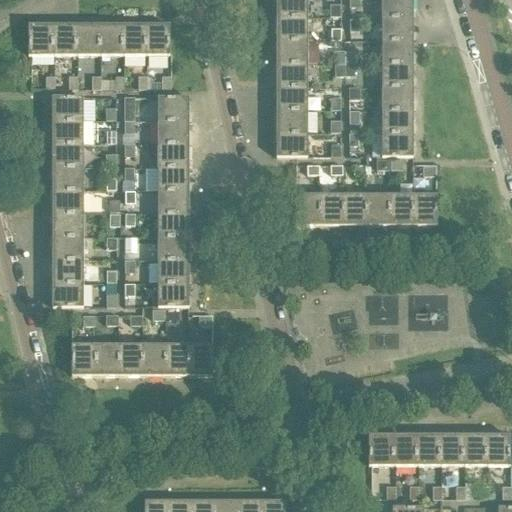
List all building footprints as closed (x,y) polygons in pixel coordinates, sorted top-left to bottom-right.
[(275,0),(276,21),(307,21),(306,0),(275,0)] [(348,0),(348,11),(359,11),(359,0),(348,0)] [(381,0),(382,21),(412,21),(412,0),(381,0)] [(330,7),(330,20),(340,20),(340,7),(330,7)] [(276,21),(276,44),(307,44),(307,21),(276,21)] [(382,21),(382,44),(412,44),(412,21),(382,21)] [(359,22),(349,22),(349,24),(349,34),(359,34),(359,24),(359,22)] [(28,59),(54,59),(53,28),(28,28),(28,59)] [(54,59),(77,59),(77,28),(53,28),(54,59)] [(77,59),(100,59),(100,28),(77,28),(77,59)] [(100,59),(123,59),(124,28),(100,28),(100,59)] [(123,59),(146,59),(146,28),(124,28),(123,59)] [(146,28),(146,59),(169,59),(169,28),(146,28)] [(331,44),(340,44),(340,32),(330,32),(331,44)] [(276,44),(276,67),(307,67),(307,44),(276,44)] [(382,44),(382,68),(412,68),(412,44),(382,44)] [(334,54),(334,67),(344,67),(344,56),(344,55),(334,54)] [(354,56),(344,56),(344,67),(354,67),(354,56)] [(276,67),(276,91),(307,91),(307,67),(276,67)] [(344,67),(334,67),(334,80),(344,80),(344,67)] [(354,67),(344,67),(344,80),(354,80),(354,67)] [(382,68),(382,91),(412,91),(412,68),(382,68)] [(45,93),(54,93),(54,80),(45,80),(45,93)] [(55,80),(56,91),(67,91),(67,80),(55,80)] [(68,80),(68,93),(77,93),(77,80),(68,80)] [(92,80),(92,93),(100,93),(100,80),(92,80)] [(115,80),(115,93),(124,93),(124,80),(115,80)] [(138,80),(138,93),(147,93),(147,80),(138,80)] [(162,80),(162,93),(170,93),(170,80),(162,80)] [(276,91),(276,113),(307,113),(307,91),(276,91)] [(348,91),(348,103),(358,103),(358,91),(348,91)] [(382,91),(382,113),(412,113),(412,91),(382,91)] [(52,100),(52,124),(83,124),(83,100),(77,100),(54,100),(52,100)] [(134,124),(134,101),(134,100),(124,100),(124,124),(134,124)] [(158,100),(158,124),(188,124),(188,100),(158,100)] [(330,113),(340,113),(340,101),(330,101),(330,113)] [(116,124),(116,112),(106,112),(106,124),(116,124)] [(276,113),(276,136),(307,136),(307,113),(276,113)] [(382,113),(382,137),(412,137),(412,113),(382,113)] [(349,114),(349,126),(359,126),(358,114),(349,114)] [(52,124),(52,147),(83,147),(83,124),(52,124)] [(158,124),(158,148),(188,147),(188,124),(158,124)] [(330,124),(330,136),(340,136),(340,124),(330,124)] [(124,125),(124,137),(134,137),(134,125),(124,125)] [(116,147),(116,135),(106,135),(106,147),(116,147)] [(307,136),(276,136),(276,161),(307,161),(307,136)] [(359,137),(357,137),(350,137),(349,137),(350,149),(359,149),(359,137)] [(412,137),(382,137),(382,161),(412,161),(412,137)] [(52,147),(52,171),(83,171),(83,147),(52,147)] [(158,148),(158,171),(188,171),(188,147),(158,148)] [(124,148),(124,160),(134,160),(134,148),(124,148)] [(331,160),(341,160),(341,148),(331,148),(331,160)] [(105,158),(105,170),(116,170),(115,158),(105,158)] [(376,163),(376,173),(388,173),(388,163),(376,163)] [(390,163),(390,173),(403,173),(402,163),(390,163)] [(318,169),(306,169),(306,179),(319,178),(318,169)] [(342,169),(330,169),(330,178),(342,178),(342,169)] [(365,169),(353,169),(353,178),(365,178),(365,169)] [(423,170),(423,180),(435,180),(435,170),(423,170)] [(52,171),(52,194),(83,194),(83,171),(52,171)] [(123,183),(123,194),(134,194),(135,194),(135,183),(135,182),(134,182),(134,171),(124,171),(124,183),(123,183)] [(158,171),(158,194),(188,194),(188,171),(158,171)] [(116,194),(116,182),(106,182),(106,194),(116,194)] [(52,194),(52,217),(83,217),(83,194),(52,194)] [(134,194),(123,194),(123,195),(124,195),(124,207),(134,207),(134,194)] [(158,194),(158,217),(188,217),(188,194),(158,194)] [(295,229),(319,229),(319,198),(295,198),(295,229)] [(319,229),(342,229),(342,198),(319,198),(319,229)] [(342,229),(366,229),(366,198),(342,198),(342,229)] [(366,229),(390,229),(390,198),(366,198),(366,229)] [(390,229),(413,229),(412,198),(390,198),(390,229)] [(412,198),(413,229),(436,229),(436,198),(412,198)] [(120,215),(119,203),(109,203),(109,216),(120,215)] [(52,217),(52,241),(83,241),(83,217),(52,217)] [(124,217),(125,229),(134,229),(134,217),(124,217)] [(158,217),(158,241),(188,241),(188,217),(158,217)] [(109,230),(119,230),(120,218),(109,218),(109,230)] [(124,253),(135,253),(135,241),(125,240),(124,253)] [(52,241),(52,264),(83,264),(83,241),(52,241)] [(116,253),(116,241),(106,241),(106,253),(116,253)] [(158,241),(158,264),(188,264),(188,241),(158,241)] [(52,264),(52,287),(83,287),(83,264),(52,264)] [(124,264),(124,276),(134,276),(134,264),(124,264)] [(158,264),(158,287),(188,287),(188,264),(158,264)] [(116,286),(116,274),(106,274),(106,286),(116,286)] [(83,287),(52,287),(52,311),(83,311),(83,287)] [(124,287),(124,299),(134,299),(134,287),(124,287)] [(188,287),(158,287),(158,311),(188,311),(188,287)] [(106,298),(106,310),(116,310),(116,298),(106,298)] [(152,313),(152,323),(164,323),(164,313),(152,313)] [(95,319),(83,319),(83,328),(95,328),(95,319)] [(118,319),(106,319),(106,328),(118,328),(118,319)] [(142,319),(130,319),(130,328),(142,328),(142,319)] [(199,319),(199,329),(211,329),(211,319),(199,319)] [(71,379),(94,379),(94,348),(71,348),(71,379)] [(94,379),(117,379),(118,348),(94,348),(94,379)] [(117,379),(141,379),(142,348),(118,348),(117,379)] [(141,379),(165,379),(166,348),(142,348),(141,379)] [(165,379),(188,379),(188,348),(166,348),(165,379)] [(188,348),(188,379),(212,379),(212,348),(188,348)] [(368,469),(395,469),(395,438),(368,438),(368,469)] [(395,469),(418,469),(418,438),(395,438),(395,469)] [(418,469),(442,469),(442,438),(418,438),(418,469)] [(442,469),(465,469),(465,438),(442,438),(442,469)] [(465,469),(488,469),(488,438),(465,438),(465,469)] [(488,438),(488,469),(509,469),(509,438),(488,438)] [(386,503),(395,503),(395,490),(387,490),(386,503)] [(409,490),(409,503),(418,503),(418,490),(409,490)] [(432,490),(433,503),(442,503),(442,490),(432,490)] [(456,490),(456,503),(465,503),(465,490),(456,490)] [(479,503),(488,503),(488,490),(479,490),(479,503)] [(502,490),(502,503),(511,503),(511,490),(502,490)]
